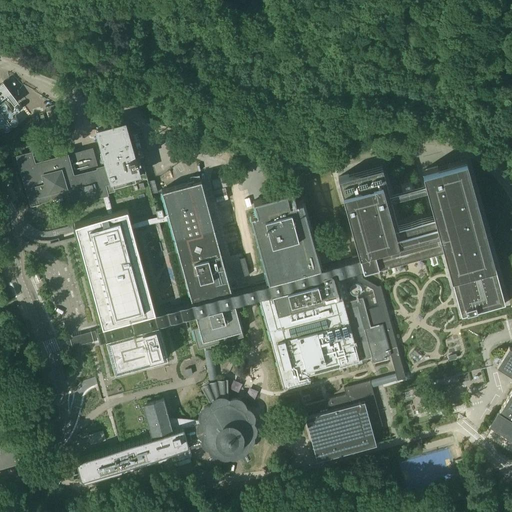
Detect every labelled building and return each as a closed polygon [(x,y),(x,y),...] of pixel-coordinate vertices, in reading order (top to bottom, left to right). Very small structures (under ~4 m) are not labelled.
[(0,138),(30,116),(3,81),(0,83),(0,138)] [(31,150),(17,154),(31,203),(31,204),(34,203),(38,202),(47,199),(50,198),(71,193),(74,204),(103,196),(109,195),(108,192),(115,190),(114,188),(136,182),(134,175),(140,174),(146,172),(144,164),(141,165),(140,161),(139,158),(138,154),(134,155),(126,127),(124,120),(105,126),(96,128),(106,163),(98,166),(92,145),(67,153),(35,162),(32,154),(31,150)] [(427,169),(422,170),(426,185),(434,215),(443,247),(462,315),(505,303),(470,173),(466,158),(438,166),(427,169)] [(382,165),(338,177),(360,256),(352,258),(356,270),(361,269),(363,268),(363,269),(417,254),(424,253),(443,247),(434,215),(398,225),(382,165)] [(228,176),(212,180),(215,190),(230,185),(228,176)] [(268,280),(231,290),(207,201),(201,178),(162,189),(168,211),(168,213),(169,218),(192,302),(195,314),(199,326),(192,328),(198,348),(205,346),(211,344),(244,336),(235,303),(245,300),(258,296),(261,309),(282,388),(310,380),(308,373),(371,356),(372,362),(388,357),(392,357),(396,372),(398,379),(406,377),(392,325),(381,284),(378,285),(363,276),(361,269),(356,270),(352,258),(320,266),(317,254),(302,200),(296,202),(293,189),(286,190),(253,199),(257,212),(250,214),(268,280)] [(158,192),(154,180),(154,179),(149,181),(152,193),(158,192)] [(108,214),(75,223),(75,225),(103,326),(96,328),(97,331),(95,331),(94,331),(93,331),(92,331),(91,331),(90,332),(90,333),(89,334),(89,335),(90,336),(90,337),(91,337),(91,338),(92,338),(93,338),(94,338),(95,338),(96,338),(96,337),(97,337),(99,336),(99,339),(106,338),(115,371),(167,356),(159,323),(161,323),(164,322),(168,321),(178,318),(181,317),(185,316),(195,314),(192,302),(169,218),(168,213),(163,214),(161,208),(156,210),(158,216),(131,223),(127,209),(114,212),(111,202),(110,199),(109,195),(103,196),(104,201),(105,204),(108,214)] [(245,256),(239,257),(244,275),(249,274),(245,256)] [(97,338),(95,328),(65,336),(68,346),(97,338)] [(202,423),(183,426),(191,454),(192,454),(190,448),(202,444),(202,446),(204,448),(206,450),(209,451),(210,453),(211,455),(212,456),(214,457),(217,458),(220,458),(222,460),(225,461),(228,461),(231,460),(233,461),(235,461),(237,460),(239,460),(241,457),(244,457),(247,455),(249,453),(250,450),(251,449),(253,448),(254,445),(255,442),(254,439),(255,437),(256,435),(257,433),(257,431),(256,428),(254,424),(255,422),(255,420),(255,418),(254,416),(253,413),(251,411),(249,410),(246,409),(246,407),(245,404),(243,402),(241,400),(238,399),(235,398),(232,399),(229,400),(228,400),(227,380),(220,381),(217,382),(211,344),(205,346),(212,383),(210,384),(203,387),(213,404),(211,405),(208,405),(205,406),(203,408),(201,410),(200,413),(200,416),(200,418),(202,423)] [(498,411),(491,423),(496,426),(511,436),(511,347),(509,346),(499,362),(497,366),(511,375),(511,389),(498,412),(498,411)] [(191,367),(185,369),(187,376),(193,374),(191,367)] [(346,393),(305,404),(308,415),(305,416),(312,441),(317,459),(376,443),(372,428),(382,425),(372,386),(398,379),(396,372),(370,379),(344,386),(346,393)] [(172,460),(191,454),(183,426),(173,429),(164,398),(143,404),(152,436),(77,458),(82,475),(169,450),(172,460)] [(101,430),(88,434),(90,444),(104,439),(101,430)] [(0,436),(0,464),(18,459),(11,434),(0,436)] [(463,436),(458,437),(460,444),(465,443),(467,443),(465,435),(463,436)]
